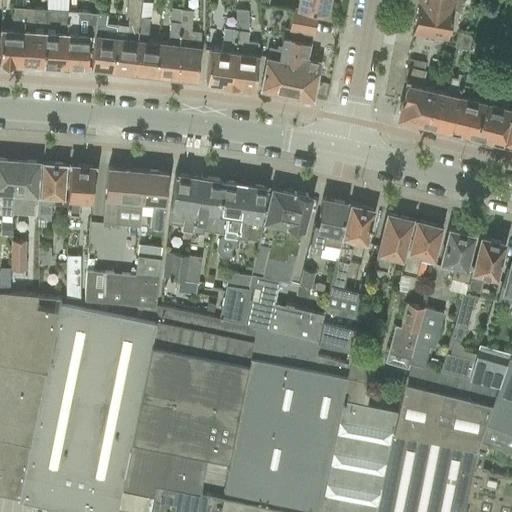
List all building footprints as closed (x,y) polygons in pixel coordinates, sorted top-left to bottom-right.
[(117,25),(112,69),(133,72),(139,17),(141,0),(125,0),(124,15),(126,15),(128,16),(127,26),(117,25)] [(298,0),(297,7),(297,8),(303,9),(317,11),(327,13),(329,0),(298,0)] [(418,0),(413,32),(432,36),(446,38),(447,39),(452,10),(458,11),(459,0),(418,0)] [(0,31),(0,61),(21,63),(24,8),(13,7),(12,27),(0,26),(0,30),(0,31)] [(292,7),(288,27),(298,29),(310,32),(313,32),(317,11),(303,9),(297,8),(293,7),(292,7)] [(24,8),(21,63),(42,64),(44,29),(45,9),(35,8),(24,8)] [(171,8),(169,20),(181,21),(182,9),(171,8)] [(237,29),(229,84),(253,87),(256,68),(257,52),(258,42),(246,40),(248,30),(248,29),(247,9),(234,8),(235,28),(237,28),(237,29)] [(44,29),(42,64),(64,65),(67,10),(56,10),(45,9),(44,29)] [(181,23),(174,77),(196,79),(198,60),(200,45),(199,45),(201,31),(191,29),(193,11),(182,9),(181,21),(181,23)] [(67,10),(64,65),(86,66),(89,11),(78,11),(67,10)] [(97,12),(91,67),(112,69),(117,25),(116,24),(104,23),(105,13),(97,12)] [(133,72),(154,74),(158,40),(148,39),(150,19),(139,17),(133,72)] [(158,40),(154,74),(174,77),(181,23),(181,21),(169,20),(167,41),(158,40)] [(206,81),(229,84),(237,29),(237,28),(235,28),(223,26),(220,47),(209,46),(206,81)] [(264,69),(260,89),(286,93),(296,39),(298,29),(288,27),(284,27),(283,37),(280,50),(268,47),(264,69)] [(296,39),(286,93),(312,98),(315,82),(319,61),(306,58),(309,41),(310,32),(298,29),(296,39)] [(458,31),(454,45),(459,46),(469,49),(472,35),(458,31)] [(480,118),(476,136),(501,143),(511,98),(511,57),(510,57),(501,92),(488,89),(486,100),(485,100),(481,99),(477,117),(480,118)] [(403,118),(426,124),(435,88),(421,84),(424,69),(407,66),(404,77),(407,78),(399,111),(403,118)] [(435,88),(426,124),(450,130),(461,86),(462,81),(464,74),(457,72),(456,77),(450,76),(446,90),(435,88)] [(461,86),(450,130),(472,135),(476,136),(480,118),(477,117),(481,99),(470,96),(472,86),(473,84),(475,75),(465,72),(464,74),(462,81),(461,86)] [(511,98),(501,143),(511,145),(511,98)] [(0,200),(0,213),(11,215),(11,213),(15,159),(0,158),(0,192),(1,192),(0,200)] [(15,159),(11,213),(28,214),(33,214),(35,195),(36,181),(38,161),(15,159)] [(66,163),(42,162),(38,217),(50,218),(52,196),(64,197),(66,163)] [(94,165),(70,164),(67,214),(78,214),(79,199),(91,200),(94,165)] [(107,167),(103,222),(116,224),(139,225),(140,210),(141,200),(144,169),(107,167)] [(144,169),(141,200),(142,200),(143,201),(153,201),(152,216),(151,216),(150,229),(164,230),(164,221),(166,201),(164,201),(166,171),(146,169),(144,169)] [(170,206),(168,222),(182,225),(181,229),(191,231),(199,176),(175,172),(172,192),(170,206)] [(199,176),(191,231),(203,233),(203,231),(204,229),(213,230),(216,213),(216,212),(221,179),(199,176)] [(216,213),(213,230),(225,232),(223,234),(218,238),(216,249),(220,256),(229,257),(230,254),(231,255),(235,237),(243,183),(221,179),(216,212),(216,213)] [(243,183),(235,237),(247,239),(250,219),(260,220),(267,186),(243,183)] [(248,287),(240,322),(254,325),(262,326),(267,327),(273,302),(278,279),(290,282),(302,230),(304,230),(306,219),(311,199),(307,194),(272,187),(267,207),(264,219),(255,255),(251,274),(248,287)] [(309,241),(338,248),(342,235),(339,234),(345,202),(322,197),(316,222),(313,222),(309,241)] [(342,235),(338,248),(336,258),(349,261),(353,241),(365,244),(374,209),(350,203),(342,235)] [(389,257),(402,260),(404,251),(412,219),(386,213),(373,267),(386,270),(389,257)] [(402,260),(399,271),(415,275),(419,259),(432,262),(433,258),(436,245),(441,226),(416,220),(408,252),(404,251),(402,260)] [(0,221),(0,222),(0,234),(11,235),(12,222),(0,221)] [(447,285),(462,289),(468,269),(464,268),(473,234),(448,228),(440,262),(452,265),(447,285)] [(453,325),(444,352),(448,353),(452,339),(452,338),(459,341),(465,328),(473,297),(477,298),(478,294),(483,275),(495,278),(499,261),(504,242),(481,236),(472,270),(468,269),(464,285),(462,289),(461,294),(453,325)] [(10,239),(10,268),(25,268),(25,239),(10,239)] [(148,245),(147,256),(160,258),(160,246),(148,245)] [(38,246),(38,262),(50,262),(50,246),(38,246)] [(171,252),(167,277),(184,279),(185,272),(187,255),(171,252)] [(65,255),(65,296),(79,297),(79,255),(65,255)] [(87,270),(85,297),(155,304),(160,258),(147,256),(136,255),(135,274),(132,274),(87,270)] [(202,258),(187,255),(184,279),(198,282),(202,258)] [(336,258),(329,285),(342,288),(349,261),(336,258)] [(502,285),(499,299),(511,302),(511,303),(511,259),(510,266),(506,265),(502,285)] [(302,269),(298,284),(310,287),(314,272),(302,269)] [(228,271),(225,284),(227,284),(246,287),(248,287),(251,274),(228,271)] [(225,284),(218,317),(240,322),(248,287),(246,287),(226,284),(225,284)] [(323,313),(317,339),(349,346),(361,292),(342,288),(329,285),(323,313)] [(299,286),(296,294),(307,297),(309,289),(299,286)] [(16,498),(19,498),(59,300),(60,296),(60,295),(0,290),(0,490),(17,494),(16,498)] [(58,308),(19,498),(37,502),(37,504),(53,507),(53,505),(86,511),(114,511),(120,484),(153,319),(156,305),(156,304),(155,304),(85,297),(79,297),(65,296),(60,296),(59,300),(58,308)] [(395,325),(387,350),(410,357),(424,306),(406,301),(399,326),(395,325)] [(207,302),(205,310),(213,312),(215,304),(207,302)] [(273,302),(267,327),(299,334),(299,335),(317,339),(323,313),(273,302)] [(216,511),(254,325),(240,322),(218,317),(156,305),(153,319),(120,484),(150,490),(145,511),(216,511)] [(410,357),(408,363),(422,367),(429,345),(433,347),(443,311),(424,306),(410,357)] [(317,511),(344,381),(351,347),(349,346),(317,339),(299,335),(299,334),(267,327),(254,325),(216,511),(317,511)] [(473,359),(467,377),(497,384),(507,356),(477,347),(473,359)] [(444,352),(439,370),(467,377),(473,359),(448,353),(444,352)] [(472,464),(462,511),(511,511),(511,509),(511,473),(481,467),(486,444),(511,453),(511,357),(507,356),(497,384),(490,403),(490,402),(477,439),(472,464)] [(374,511),(395,410),(343,400),(347,381),(344,381),(317,511),(374,511)] [(477,439),(490,402),(402,381),(396,410),(395,410),(374,511),(462,511),(472,464),(477,439)]
